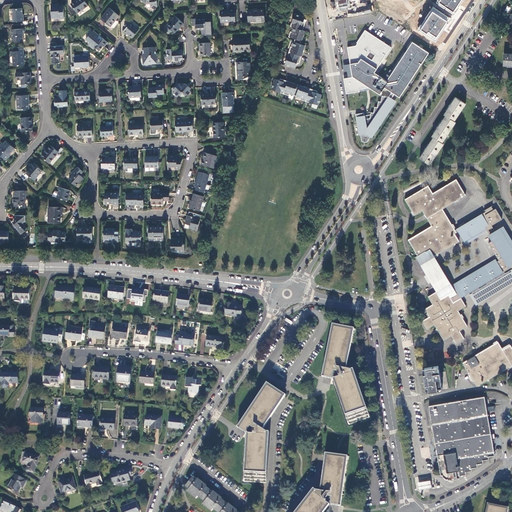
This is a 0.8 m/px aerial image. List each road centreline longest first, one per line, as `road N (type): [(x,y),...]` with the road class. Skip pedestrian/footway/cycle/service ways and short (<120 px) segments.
road 1 (residential): [(85,152),(183,143),(192,155),(175,214),(97,215)]
road 2 (tertiary): [(0,266),(208,279)]
road 3 (tertiary): [(331,300),(373,312),(400,470)]
road 4 (residential): [(235,372),(131,352),(79,355)]
road 5 (residential): [(173,468),(69,454),(51,466),(45,490)]
road 6 (secondary): [(348,174),(341,206),(287,284)]
road 7 (secondary): [(295,289),(360,180)]
road 8 (tertiary): [(320,0),(340,120)]
